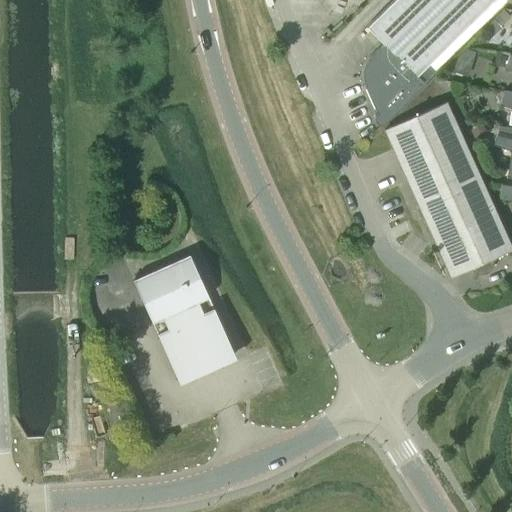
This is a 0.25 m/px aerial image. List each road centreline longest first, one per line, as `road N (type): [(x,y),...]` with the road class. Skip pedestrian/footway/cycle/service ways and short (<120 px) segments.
road 1 (track): [(81,498),(68,0)]
road 2 (secondary): [(370,399),(261,195),(198,0)]
road 3 (unclassified): [(460,342),(442,303),(384,253),(278,0)]
road 4 (tertiary): [(370,399),(216,479),(155,492),(0,503)]
road 5 (secondary): [(438,511),(370,399)]
